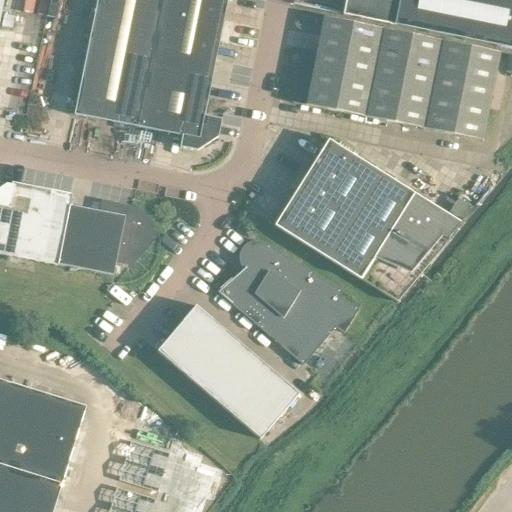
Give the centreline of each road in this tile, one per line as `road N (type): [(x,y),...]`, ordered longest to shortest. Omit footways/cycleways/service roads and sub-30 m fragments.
road 1 (unknown): [(255,115),(475,176)]
road 2 (unclassified): [(221,191),(0,149)]
road 3 (unclassified): [(221,191),(246,160),(278,0)]
road 4 (unknown): [(89,511),(115,416),(111,403),(35,374)]
road 5 (unclassified): [(144,310),(219,218),(221,191)]
